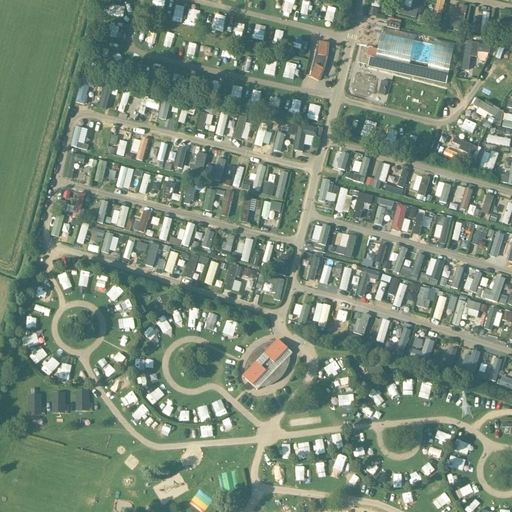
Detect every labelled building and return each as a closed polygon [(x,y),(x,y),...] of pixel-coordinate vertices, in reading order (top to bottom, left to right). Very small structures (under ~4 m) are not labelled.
[(159,0),(154,0),(149,14),(161,18),(167,2),(159,0)] [(296,9),(298,0),(286,0),(285,6),(296,9)] [(401,0),(400,15),(418,18),(419,0),(401,0)] [(446,1),(441,0),(437,0),(431,23),(439,25),(446,1)] [(310,3),(304,2),(302,14),(308,16),(310,3)] [(122,18),(124,9),(110,5),(107,14),(122,18)] [(458,5),(456,27),(465,27),(466,6),(458,5)] [(369,7),(368,15),(377,16),(378,8),(369,7)] [(187,26),(198,28),(200,12),(189,10),(187,26)] [(474,10),(473,26),(482,26),(482,11),(474,10)] [(213,31),(223,32),(225,16),(215,15),(213,31)] [(117,33),(118,33),(120,29),(107,22),(102,32),(115,39),(117,33)] [(443,74),(450,43),(437,40),(438,39),(395,30),(395,31),(383,28),(378,51),(369,49),(368,56),(376,58),(376,59),(388,62),(388,63),(430,72),(430,71),(443,74)] [(253,38),(262,40),(265,31),(256,29),(253,38)] [(145,33),(143,42),(154,44),(156,35),(145,33)] [(280,44),(282,35),(272,33),(270,42),(280,44)] [(301,51),(302,42),(293,41),(292,50),(301,51)] [(465,42),(461,70),(469,71),(471,58),(488,60),(490,45),(465,42)] [(328,44),(320,43),(317,43),(317,46),(318,47),(317,57),(315,66),(310,78),(309,77),(308,77),(319,82),(324,69),(323,69),(326,57),(327,57),(328,44)] [(179,52),(192,55),(194,47),(181,44),(179,52)] [(213,59),(216,49),(208,46),(204,56),(213,59)] [(268,62),(265,75),(275,77),(278,64),(268,62)] [(286,62),(284,77),(295,78),(296,63),(286,62)] [(382,81),(379,94),(385,96),(388,83),(382,81)] [(80,84),(76,102),(85,104),(89,86),(80,84)] [(103,90),(98,108),(106,110),(111,92),(103,90)] [(251,103),(259,105),(262,96),(254,93),(251,103)] [(278,109),(280,96),(273,94),(271,107),(278,109)] [(122,96),(119,111),(124,112),(128,97),(122,96)] [(148,98),(146,107),(158,110),(160,101),(148,98)] [(163,100),(158,119),(166,121),(171,102),(163,100)] [(480,125),(490,129),(492,124),(498,126),(504,112),(476,101),(472,112),(484,116),(480,125)] [(185,124),(187,113),(181,112),(179,123),(185,124)] [(205,125),(211,126),(213,115),(200,113),(197,131),(204,132),(205,125)] [(511,115),(505,113),(502,127),(511,129),(511,115)] [(233,139),(242,141),(246,118),(238,116),(233,139)] [(222,142),(227,120),(220,118),(214,140),(222,142)] [(281,123),(273,151),(281,153),(286,136),(285,135),(288,125),(281,123)] [(313,146),(315,128),(290,125),(288,135),(295,136),(293,151),(303,152),(304,145),(313,146)] [(363,136),(374,139),(377,128),(366,125),(363,136)] [(71,147),(84,150),(89,130),(76,127),(71,147)] [(470,127),(468,133),(475,136),(478,130),(470,127)] [(97,152),(105,153),(110,129),(101,128),(97,152)] [(263,148),(269,133),(260,129),(253,144),(263,148)] [(387,129),(386,143),(394,144),(396,130),(387,129)] [(415,145),(418,137),(408,133),(405,141),(415,145)] [(488,136),(487,144),(510,146),(511,139),(488,136)] [(454,137),(451,144),(473,154),(476,147),(454,137)] [(131,151),(137,153),(135,160),(142,162),(148,141),(135,138),(131,151)] [(120,141),(116,154),(124,157),(128,143),(120,141)] [(162,142),(155,167),(162,169),(169,144),(162,142)] [(179,146),(173,168),(182,170),(188,149),(179,146)] [(443,156),(454,161),(457,154),(446,149),(443,156)] [(338,169),(344,171),(349,155),(335,151),(333,157),(341,159),(338,169)] [(492,173),(499,153),(492,151),(491,155),(484,152),(479,169),(492,173)] [(201,177),(207,155),(198,153),(193,168),(188,167),(186,173),(201,177)] [(73,180),(75,163),(84,164),(85,156),(69,154),(66,179),(73,180)] [(211,179),(219,182),(227,161),(219,158),(211,179)] [(365,183),(370,159),(363,158),(362,163),(355,161),(352,173),(347,172),(346,179),(365,183)] [(510,176),(495,175),(495,183),(511,184),(511,158),(510,176)] [(96,168),(97,161),(89,160),(88,167),(96,168)] [(100,161),(94,182),(102,184),(107,163),(100,161)] [(385,183),(390,165),(379,163),(375,179),(368,177),(366,185),(379,189),(381,182),(385,183)] [(258,166),(252,189),(261,191),(267,168),(258,166)] [(121,167),(117,188),(130,190),(133,170),(121,167)] [(239,188),(244,168),(238,167),(233,186),(239,188)] [(142,178),(143,171),(136,170),(135,176),(142,178)] [(404,188),(410,173),(403,170),(397,185),(404,188)] [(276,199),(284,200),(287,173),(279,172),(276,199)] [(145,174),(139,193),(145,195),(151,176),(145,174)] [(413,190),(419,192),(418,194),(425,196),(430,179),(418,175),(413,190)] [(335,203),(336,194),(332,194),(333,183),(321,181),(318,202),(325,203),(326,201),(335,203)] [(172,200),(174,183),(165,182),(163,199),(172,200)] [(273,196),(275,184),(264,182),(263,195),(273,196)] [(457,185),(452,200),(459,202),(464,188),(457,185)] [(352,196),(348,195),(349,190),(340,188),(336,211),(349,213),(352,196)] [(465,188),(459,209),(467,212),(473,191),(465,188)] [(216,211),(218,203),(212,201),(215,191),(207,189),(203,208),(216,211)] [(187,190),(183,203),(191,206),(195,193),(187,190)] [(350,195),(358,197),(353,218),(361,220),(365,203),(371,205),(373,196),(351,191),(350,195)] [(75,193),(74,218),(82,218),(83,194),(75,193)] [(235,202),(236,195),(224,194),(222,218),(229,218),(230,202),(235,202)] [(486,194),(481,212),(489,214),(494,197),(486,194)] [(248,223),(253,206),(260,209),(262,201),(248,197),(240,221),(248,223)] [(102,201),(97,222),(103,224),(108,202),(102,201)] [(280,212),(282,204),(265,201),(262,217),(269,218),(270,211),(280,212)] [(511,204),(507,203),(503,223),(509,224),(511,209),(511,204)] [(410,221),(404,219),(408,207),(398,204),(391,229),(407,234),(410,221)] [(111,224),(125,227),(129,208),(121,207),(121,212),(113,211),(111,224)] [(373,224),(381,226),(386,209),(378,207),(373,224)] [(420,236),(425,211),(418,210),(413,234),(420,236)] [(145,234),(150,213),(143,211),(140,222),(129,219),(126,230),(131,231),(145,234)] [(50,235),(59,238),(65,216),(56,214),(50,235)] [(447,245),(451,218),(438,216),(435,237),(439,238),(438,243),(447,245)] [(159,239),(166,242),(173,220),(165,218),(159,239)] [(422,227),(430,228),(432,219),(424,218),(422,227)] [(458,221),(452,240),(458,241),(462,230),(472,233),(474,226),(458,221)] [(178,239),(183,241),(182,246),(189,248),(195,225),(188,223),(185,231),(180,230),(178,239)] [(83,245),(89,227),(83,225),(76,242),(83,245)] [(324,252),(331,227),(322,225),(321,227),(315,226),(312,239),(318,241),(317,245),(314,244),(313,249),(324,252)] [(483,248),(489,229),(478,225),(472,245),(483,248)] [(68,242),(74,243),(78,227),(72,226),(68,242)] [(104,237),(105,231),(91,228),(90,234),(104,237)] [(210,250),(214,232),(206,230),(202,248),(210,250)] [(489,231),(487,238),(492,239),(489,255),(499,257),(503,233),(489,231)] [(105,232),(102,253),(111,254),(114,234),(105,232)] [(351,259),(357,237),(342,234),(336,255),(351,259)] [(222,250),(232,251),(234,236),(228,236),(227,243),(223,242),(222,250)] [(124,258),(130,260),(136,239),(130,237),(124,258)] [(171,238),(169,243),(180,247),(182,241),(171,238)] [(246,239),(244,245),(239,243),(237,253),(242,255),(241,261),(248,263),(254,241),(246,239)] [(138,242),(136,249),(146,252),(148,244),(138,242)] [(145,266),(153,268),(156,253),(158,253),(160,245),(150,243),(145,266)] [(269,263),(274,247),(267,245),(262,261),(269,263)] [(382,268),(386,246),(379,245),(375,267),(382,268)] [(401,247),(392,272),(399,274),(408,250),(401,247)] [(286,276),(292,254),(281,251),(275,273),(286,276)] [(172,274),(179,255),(171,252),(164,271),(172,274)] [(251,264),(257,266),(261,254),(255,252),(251,264)] [(199,262),(207,265),(209,260),(194,253),(183,278),(190,281),(199,262)] [(416,254),(413,269),(401,267),(400,275),(418,279),(424,256),(416,254)] [(366,255),(364,266),(372,267),(374,256),(366,255)] [(313,256),(307,280),(314,282),(321,258),(313,256)] [(431,277),(422,274),(421,279),(437,284),(445,263),(437,260),(431,277)] [(212,262),(205,284),(212,286),(219,264),(212,262)] [(336,263),(333,274),(340,276),(343,265),(336,263)] [(224,289),(237,293),(245,268),(232,264),(224,289)] [(319,283),(327,285),(333,268),(325,266),(319,283)] [(361,278),(355,295),(363,298),(370,278),(377,281),(380,274),(358,266),(355,276),(361,278)] [(458,290),(465,269),(458,267),(451,287),(458,290)] [(244,268),(242,276),(248,278),(251,270),(244,268)] [(344,268),(340,290),(348,291),(352,269),(344,268)] [(255,282),(258,273),(252,271),(249,280),(255,282)] [(476,272),(474,280),(468,278),(464,292),(469,293),(469,291),(477,293),(482,273),(476,272)] [(81,274),(81,283),(91,284),(91,274),(81,274)] [(383,275),(381,281),(390,283),(392,277),(383,275)] [(491,292),(484,289),(481,298),(498,303),(506,279),(496,276),(491,292)] [(275,294),(273,300),(280,302),(285,281),(271,277),(269,285),(273,286),(271,293),(275,294)] [(391,278),(388,294),(396,295),(398,279),(391,278)] [(381,301),(387,284),(381,282),(375,299),(381,301)] [(401,308),(407,286),(399,283),(393,306),(401,308)] [(410,284),(408,291),(417,292),(418,285),(410,284)] [(421,287),(416,307),(428,310),(430,301),(434,302),(437,291),(421,287)] [(408,291),(406,299),(414,301),(416,293),(408,291)] [(440,291),(434,318),(442,320),(443,315),(452,317),(457,295),(440,291)] [(165,294),(160,296),(163,305),(168,303),(165,294)] [(504,305),(508,298),(502,295),(499,303),(504,305)] [(463,314),(477,318),(481,304),(467,301),(463,314)] [(294,314),(300,316),(297,324),(305,326),(311,307),(297,303),(294,314)] [(313,321),(319,323),(317,329),(324,331),(332,307),(319,303),(313,321)] [(459,304),(452,324),(457,326),(465,306),(459,304)] [(28,314),(38,315),(39,307),(29,306),(28,314)] [(493,326),(499,327),(503,310),(489,307),(485,330),(492,331),(493,326)] [(172,311),(173,322),(184,320),(183,310),(172,311)] [(192,325),(202,326),(203,311),(194,310),(192,325)] [(357,319),(352,333),(363,337),(371,316),(363,313),(360,320),(357,319)] [(376,342),(384,344),(390,322),(382,320),(376,342)] [(121,321),(121,331),(135,330),(134,321),(121,321)] [(144,334),(151,340),(157,334),(150,327),(144,334)] [(403,328),(396,352),(404,355),(412,331),(403,328)] [(24,349),(40,344),(36,334),(21,339),(24,349)] [(132,347),(134,336),(124,334),(122,345),(132,347)] [(410,357),(428,363),(435,342),(426,339),(425,341),(415,338),(412,348),(413,348),(410,357)] [(265,348),(264,346),(262,347),(261,348),(259,350),(257,351),(255,352),(254,354),(253,356),(251,357),(250,359),(249,361),(248,363),(250,364),(253,367),(243,377),(257,391),(267,380),(270,383),(271,385),(273,384),(274,383),(276,382),(278,381),(279,379),(281,378),(282,377),(283,375),(284,373),(285,372),(286,370),(287,368),(285,367),(283,364),(292,354),(278,340),(268,351),(265,348)] [(29,357),(35,365),(47,357),(41,348),(29,357)] [(450,373),(458,350),(450,348),(444,364),(435,361),(433,367),(450,373)] [(473,350),(471,357),(466,355),(463,367),(468,368),(467,373),(474,375),(480,353),(473,350)] [(49,358),(43,373),(52,377),(58,362),(49,358)] [(495,358),(488,380),(495,383),(503,361),(495,358)] [(69,382),(73,367),(64,364),(60,379),(69,382)] [(484,374),(487,366),(481,364),(477,378),(487,381),(489,375),(484,374)] [(111,379),(117,390),(130,383),(124,372),(111,379)] [(511,379),(502,376),(498,385),(511,390),(511,379)] [(402,379),(401,393),(412,393),(412,379),(402,379)] [(420,399),(429,401),(433,385),(423,383),(420,399)] [(152,404),(164,395),(158,387),(145,396),(152,404)] [(75,392),(75,412),(88,412),(88,392),(75,392)] [(51,394),(51,414),(64,414),(64,394),(51,394)] [(352,406),(352,396),(338,394),(337,405),(352,406)] [(135,395),(125,401),(128,407),(138,401),(135,395)] [(28,396),(28,416),(41,416),(41,396),(28,396)] [(144,425),(153,415),(146,409),(137,419),(144,425)] [(199,413),(200,422),(209,421),(208,412),(199,413)] [(230,420),(224,422),(229,436),(235,434),(230,420)] [(161,421),(157,429),(165,432),(169,425),(161,421)] [(187,439),(195,438),(195,429),(186,429),(187,439)] [(447,444),(452,435),(444,431),(439,440),(447,444)] [(340,439),(334,442),(337,448),(343,446),(340,439)] [(308,443),(296,444),(297,459),(310,458),(308,443)] [(290,457),(291,445),(282,445),(282,457),(290,457)] [(365,465),(368,470),(379,464),(376,459),(365,465)] [(282,476),(285,467),(275,463),(272,472),(282,476)] [(327,463),(315,464),(316,480),(328,479),(327,463)] [(408,479),(417,474),(414,468),(405,473),(408,479)] [(385,485),(389,471),(381,469),(377,483),(385,485)] [(235,488),(235,472),(224,472),(224,487),(235,488)] [(450,486),(459,483),(456,474),(447,478),(450,486)] [(459,503),(470,495),(465,487),(453,495),(459,503)] [(447,495),(438,499),(443,508),(451,504),(447,495)]
